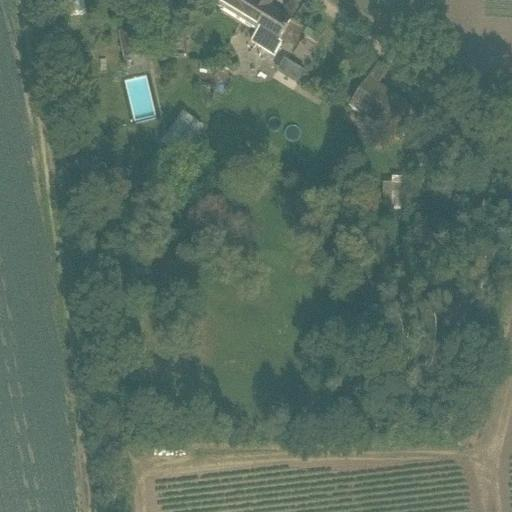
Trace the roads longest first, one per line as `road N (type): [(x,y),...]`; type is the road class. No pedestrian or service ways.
road 1 (track): [(39,0),(110,511)]
road 2 (track): [(511,123),(462,99),(327,0)]
